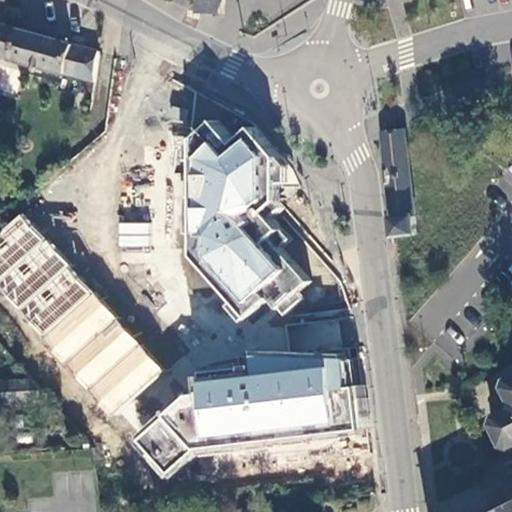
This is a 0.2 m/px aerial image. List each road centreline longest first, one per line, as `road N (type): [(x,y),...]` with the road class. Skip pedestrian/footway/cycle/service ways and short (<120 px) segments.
road 1 (tertiary): [(337,110),(372,229),(406,511)]
road 2 (tertiary): [(291,89),(105,0)]
road 3 (residential): [(511,25),(342,80)]
